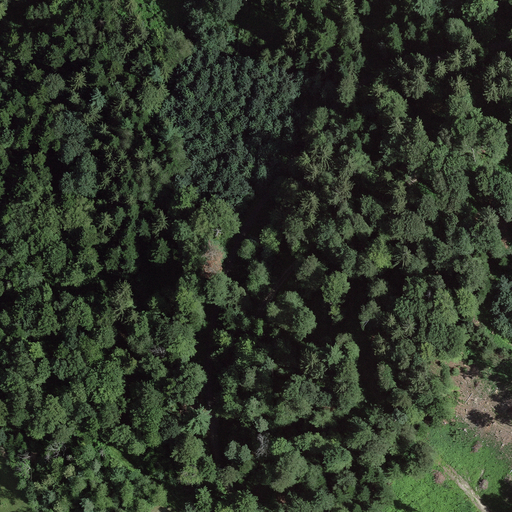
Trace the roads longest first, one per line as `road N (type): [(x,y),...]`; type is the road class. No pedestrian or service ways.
road 1 (track): [(511,39),(368,79),(323,117),(253,214),(222,288),(206,384),(220,468),(241,511)]
road 2 (track): [(216,409),(243,340),(290,269),(405,181),(464,155),(511,147)]
road 3 (track): [(62,266),(82,408),(94,429),(185,511)]
road 4 (track): [(387,410),(486,511)]
